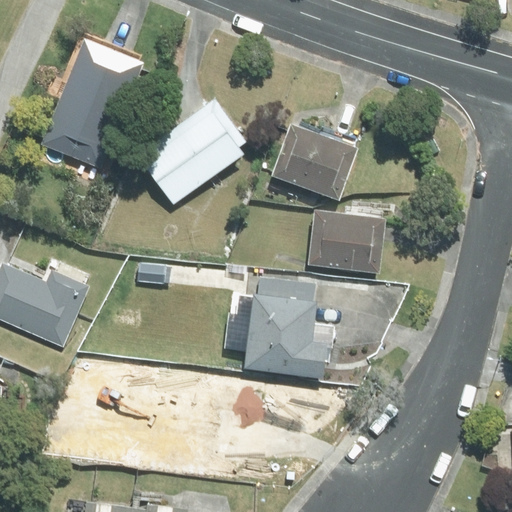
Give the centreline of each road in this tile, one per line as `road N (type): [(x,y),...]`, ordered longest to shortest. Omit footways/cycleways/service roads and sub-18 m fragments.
road 1 (residential): [(361,511),(447,379),(473,307),(511,131)]
road 2 (residential): [(511,79),(270,0)]
